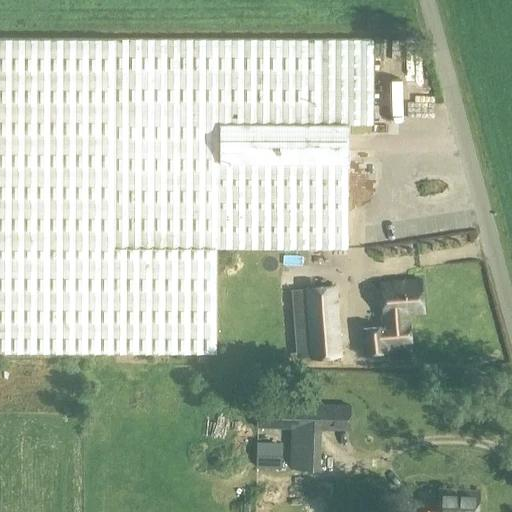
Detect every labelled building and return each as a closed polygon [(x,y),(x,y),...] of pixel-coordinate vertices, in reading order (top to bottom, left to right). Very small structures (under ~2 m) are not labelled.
[(374,40),(0,38),(0,352),(218,354),(217,249),(349,249),(349,124),(374,124),(374,40)] [(400,89),(400,72),(389,71),(388,89),(400,89)] [(408,314),(424,313),(421,282),(382,285),(386,327),(364,329),(367,353),(389,351),(388,343),(411,341),(410,325),(409,326),(408,314)] [(312,357),(340,355),(335,286),(307,288),(312,357)] [(293,471),(317,472),(318,432),(350,433),(351,409),(295,407),(259,405),(258,429),(294,431),(293,471)] [(257,469),(269,469),(270,445),(258,444),(257,469)] [(300,511),(301,508),(321,507),(320,479),(283,480),(284,488),(263,489),(263,506),(264,506),(263,511),(300,511)] [(478,511),(479,493),(441,491),(439,511),(426,511),(425,511),(478,511)]
